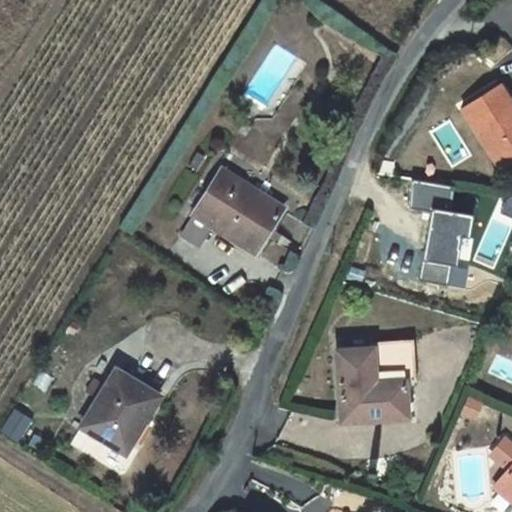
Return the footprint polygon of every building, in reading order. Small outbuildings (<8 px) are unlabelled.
[(511,107),(498,85),(462,108),(499,168),(511,159),(511,107)] [(256,253),(285,207),(222,168),(193,214),(213,226),(256,253)] [(455,186),(416,180),(410,208),(431,212),(425,244),(427,244),(425,251),(424,251),(419,281),(448,286),(451,266),(457,266),(460,248),(458,248),(460,237),(469,238),(473,215),(451,211),(455,186)] [(213,226),(193,214),(180,235),(200,247),(213,226)] [(377,420),(408,417),(405,383),(417,382),(414,340),(371,343),(372,349),(337,351),(342,422),(370,420),(370,415),(376,414),(377,420)] [(161,396),(117,370),(83,427),(127,454),(161,396)] [(492,455),(498,461),(511,445),(505,440),(492,455)] [(498,461),(509,470),(511,466),(511,446),(511,445),(498,461)] [(510,477),(499,490),(511,501),(511,466),(509,470),(506,474),(510,477)] [(510,477),(506,474),(495,487),(499,490),(510,477)]
